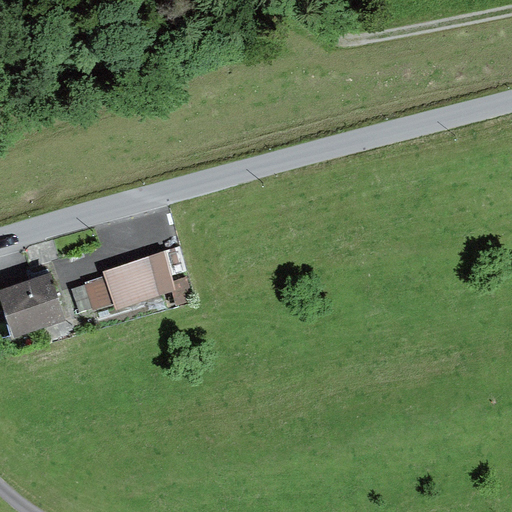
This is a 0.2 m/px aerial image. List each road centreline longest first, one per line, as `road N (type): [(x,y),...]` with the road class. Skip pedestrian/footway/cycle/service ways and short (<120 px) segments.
road 1 (tertiary): [(0,240),(511,101)]
road 2 (track): [(511,9),(348,43),(321,31)]
